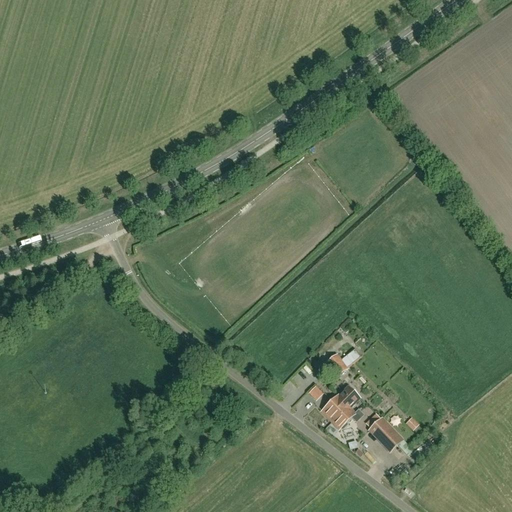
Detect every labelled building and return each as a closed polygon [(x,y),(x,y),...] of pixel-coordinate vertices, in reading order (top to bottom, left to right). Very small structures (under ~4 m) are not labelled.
[(351,354),(341,361),(337,356),(327,364),(338,378),(348,370),(358,363),(351,354)] [(317,386),(309,394),(319,403),(326,395),(317,386)] [(349,407),(351,409),(360,400),(354,394),(354,392),(351,389),(350,389),(348,388),(338,397),(332,403),(342,414),(349,407)] [(283,408),(286,404),(277,398),(274,402),(283,408)] [(332,403),(322,413),(339,430),(340,429),(343,430),(347,425),(347,423),(352,418),(356,423),(362,418),(357,413),(356,414),(351,409),(349,407),(342,414),(332,403)] [(407,425),(415,432),(421,427),(414,419),(407,425)] [(403,441),(382,420),(372,429),(393,451),(403,441)] [(408,489),(405,493),(412,498),(415,494),(408,489)]
